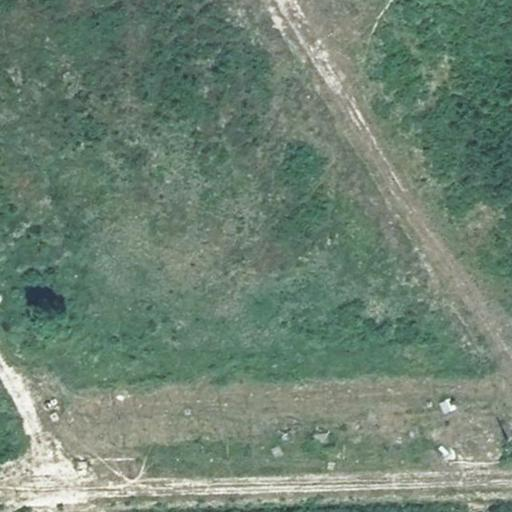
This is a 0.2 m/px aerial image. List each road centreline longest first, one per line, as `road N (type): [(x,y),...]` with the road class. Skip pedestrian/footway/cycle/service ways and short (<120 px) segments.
road 1 (track): [(511,476),(0,492)]
road 2 (track): [(511,362),(286,0)]
